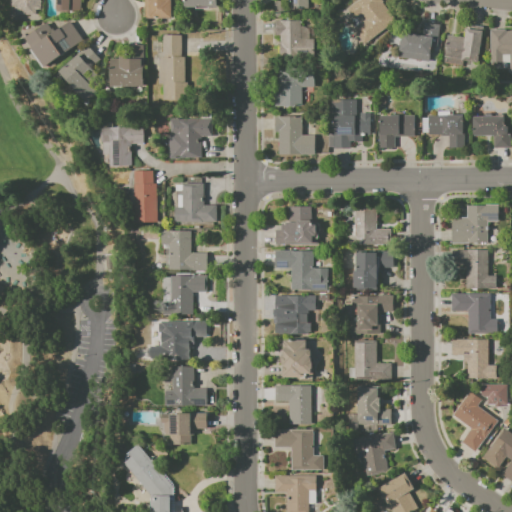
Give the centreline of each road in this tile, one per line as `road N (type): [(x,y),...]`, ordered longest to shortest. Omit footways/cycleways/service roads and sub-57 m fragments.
road 1 (residential): [(244,0),(249,511)]
road 2 (residential): [(421,183),(421,418),(444,469),(500,511)]
road 3 (residential): [(511,182),(244,180)]
road 4 (residential): [(96,314),(62,488),(66,511)]
